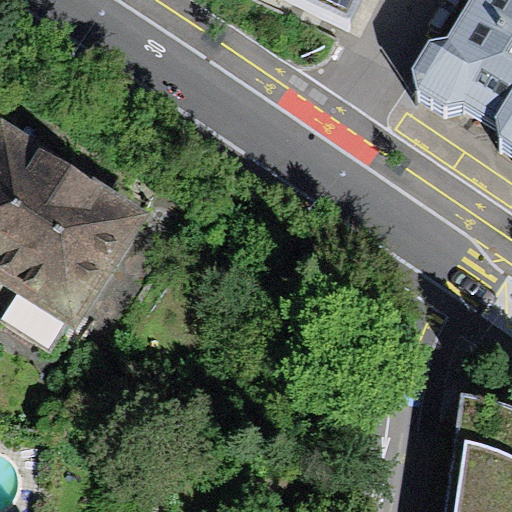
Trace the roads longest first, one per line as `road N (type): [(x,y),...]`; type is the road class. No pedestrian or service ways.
road 1 (residential): [(484,276),(63,0)]
road 2 (residential): [(484,276),(409,385),(391,511)]
